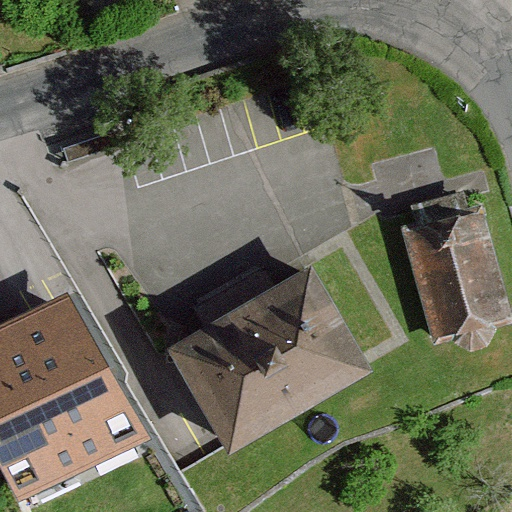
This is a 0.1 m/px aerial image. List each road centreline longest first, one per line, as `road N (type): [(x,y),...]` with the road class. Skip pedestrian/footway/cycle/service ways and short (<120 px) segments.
road 1 (tertiary): [(459,43),(395,12),(313,9),(0,110)]
road 2 (unknown): [(0,129),(88,291),(101,333),(70,372),(13,412)]
